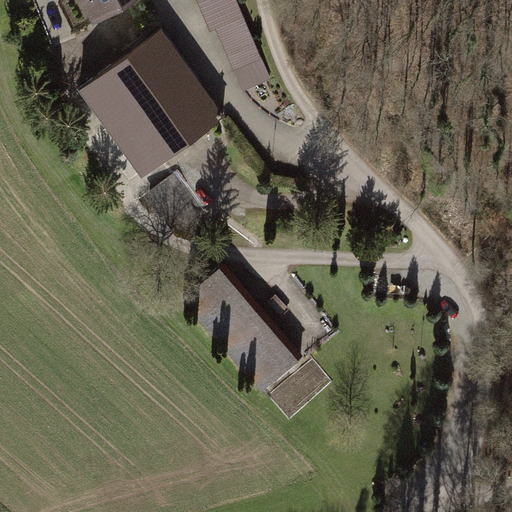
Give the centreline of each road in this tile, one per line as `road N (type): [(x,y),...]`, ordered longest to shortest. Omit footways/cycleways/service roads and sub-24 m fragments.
road 1 (track): [(264,0),(279,53),(318,119),(469,284),(484,342),(460,427),(414,510)]
road 2 (unknown): [(374,180),(236,107),(151,0)]
